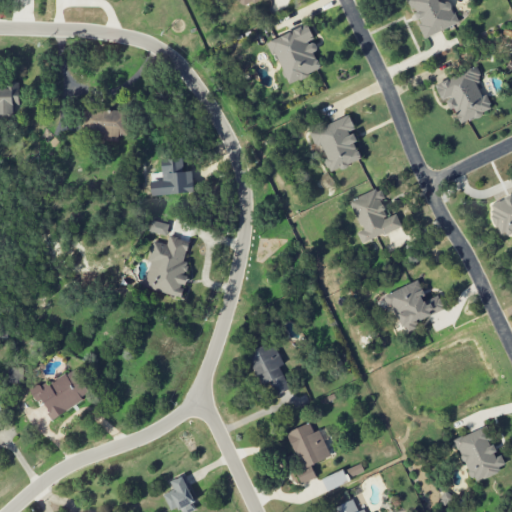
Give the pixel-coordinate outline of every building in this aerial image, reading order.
[(458,25),(448,0),(406,0),(411,10),(413,9),(423,38),(458,25)] [(268,42),(288,85),(321,69),(313,52),(318,50),(313,41),(314,40),(307,24),(268,42)] [(434,84),(441,101),(448,98),(458,124),(492,110),(486,94),(481,96),(476,84),(482,81),(476,67),(434,84)] [(19,83),(7,82),(7,89),(0,88),(0,123),(13,124),(14,107),(19,107),(19,83)] [(124,110),(83,109),(83,132),(103,132),(103,141),(124,142),(124,110)] [(309,131),(316,148),(322,146),(327,159),(324,160),(329,173),(362,160),(352,132),(355,131),(350,116),(309,131)] [(349,201),(362,230),(357,233),(362,244),(401,227),(396,214),(387,218),(380,201),(385,199),(380,188),(349,201)] [(149,232),(167,235),(169,224),(151,221),(149,232)] [(190,241),(169,236),(167,245),(154,242),(143,287),(182,297),(184,289),(186,290),(189,277),(182,275),(190,241)] [(386,294),(402,334),(418,328),(416,322),(445,310),(439,295),(426,301),(418,281),(386,294)] [(246,353),(260,386),(270,381),(276,396),(290,390),(280,366),(283,365),(273,342),(246,353)] [(91,393),(73,368),(48,386),(45,380),(29,391),(39,405),(41,403),(53,420),(91,393)] [(285,433),(303,483),(316,479),(311,465),(330,458),(320,430),(313,433),(310,424),(285,433)] [(455,439),(470,482),(506,469),(501,455),(497,457),(491,441),(492,441),(487,427),(455,439)] [(348,483),(343,471),(321,478),(326,491),(348,483)] [(163,495),(170,511),(181,506),(183,511),(188,511),(197,508),(183,476),(170,482),(174,490),(163,495)] [(364,511),(364,510),(358,511),(357,511),(352,500),(328,511),(364,511)]
